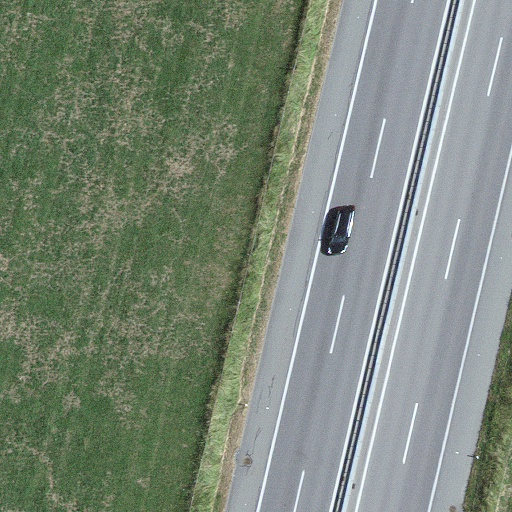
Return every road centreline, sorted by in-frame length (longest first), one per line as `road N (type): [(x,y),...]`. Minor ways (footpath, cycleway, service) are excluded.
road 1 (motorway): [(391,511),(509,0)]
road 2 (motorway): [(411,0),(293,511)]
